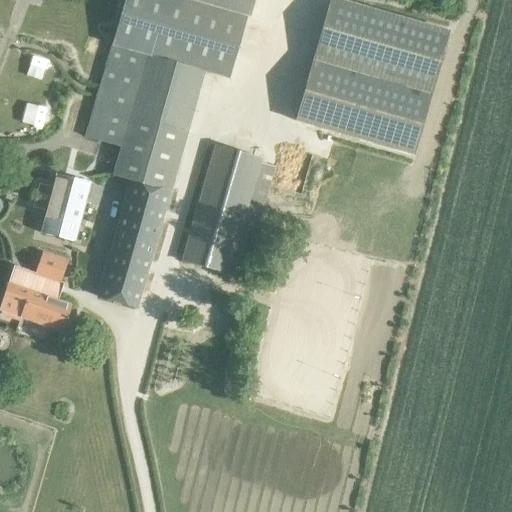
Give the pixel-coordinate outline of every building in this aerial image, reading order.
[(124,0),(85,137),(121,147),(113,176),(130,181),(97,297),(136,308),(203,72),(228,79),(250,0),(124,0)] [(450,32),(339,0),(329,0),(294,123),(414,157),(450,32)] [(228,275),(261,159),(215,146),(181,262),(228,275)] [(74,242),(90,183),(56,174),(41,233),(74,242)] [(13,267),(0,308),(0,309),(3,311),(1,314),(13,318),(14,315),(62,332),(69,307),(56,302),(58,296),(55,295),(66,262),(44,254),(36,275),(13,267)] [(229,377),(227,392),(236,393),(239,394),(241,379),(229,377)]
